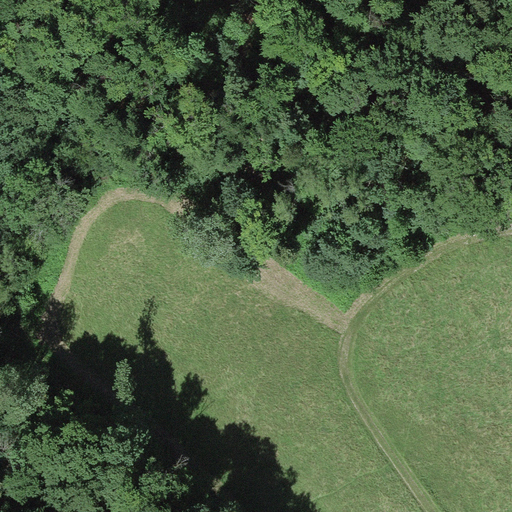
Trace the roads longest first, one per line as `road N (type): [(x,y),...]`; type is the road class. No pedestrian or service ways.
road 1 (track): [(351,328),(198,241),(113,218)]
road 2 (track): [(0,377),(93,427),(172,511)]
road 3 (track): [(351,328),(343,355),(351,391),(427,511)]
road 4 (track): [(511,228),(472,237),(407,271),(351,328)]
